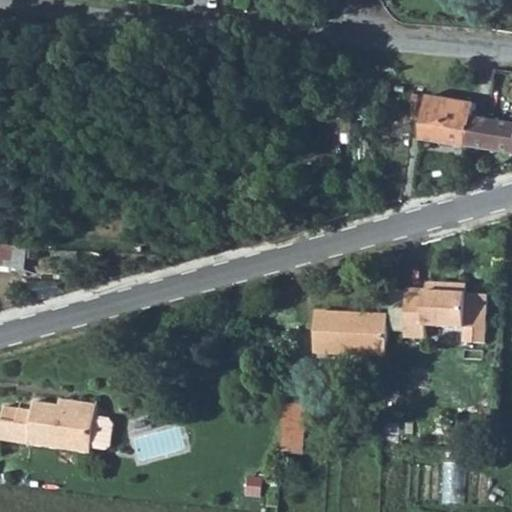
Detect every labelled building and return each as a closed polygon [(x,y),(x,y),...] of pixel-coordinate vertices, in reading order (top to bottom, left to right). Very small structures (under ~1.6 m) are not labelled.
[(424,140),(493,151),(499,121),(475,117),(476,105),(430,97),(424,140)] [(511,123),(499,121),(493,151),(511,154),(511,123)] [(14,246),(0,244),(0,266),(12,268),(14,246)] [(409,290),(407,338),(427,339),(428,326),(467,328),(466,343),(487,344),(490,295),(456,294),(456,285),(429,284),(429,290),(409,290)] [(316,352),(389,355),(390,316),(318,313),(316,352)] [(62,400),(62,406),(61,409),(81,411),(82,403),(62,400)] [(113,446),(116,425),(112,420),(98,418),(99,405),(82,403),(81,411),(61,409),(62,406),(37,402),(36,412),(7,408),(1,440),(93,454),(93,448),(108,450),(113,446)] [(286,404),(283,453),(304,455),(306,405),(286,404)]
